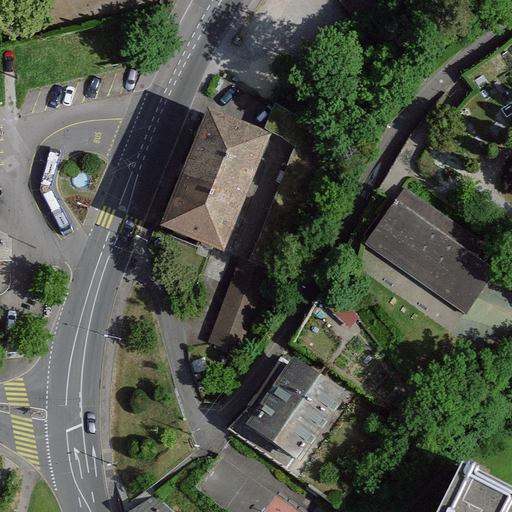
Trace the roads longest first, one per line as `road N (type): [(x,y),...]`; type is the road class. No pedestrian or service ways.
road 1 (residential): [(104,257),(152,281),(194,410),(207,418),(223,414),(293,330),(427,101),(511,33)]
road 2 (primary): [(104,257),(170,89),(215,0)]
road 3 (primary): [(74,419),(77,352),(104,257)]
